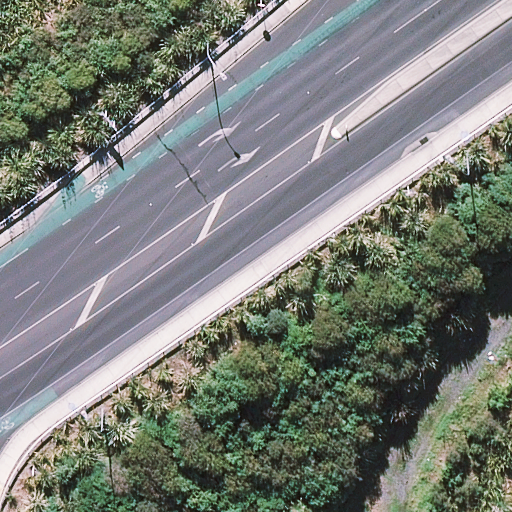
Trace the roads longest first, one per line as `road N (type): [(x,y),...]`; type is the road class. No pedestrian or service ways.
road 1 (secondary): [(511,45),(359,150),(234,199)]
road 2 (secondary): [(0,368),(234,199)]
road 3 (secondary): [(234,199),(310,79),(411,0)]
road 4 (track): [(511,308),(393,457),(389,511)]
